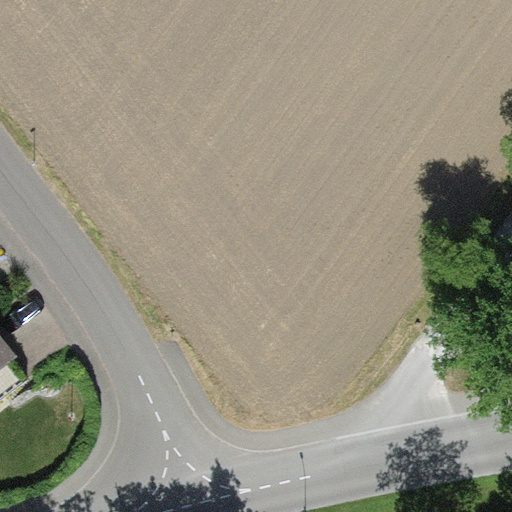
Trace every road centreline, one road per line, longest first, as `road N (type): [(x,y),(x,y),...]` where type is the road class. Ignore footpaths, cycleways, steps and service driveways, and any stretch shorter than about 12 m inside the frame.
road 1 (residential): [(184,507),(153,403),(0,182)]
road 2 (residential): [(511,437),(184,507)]
